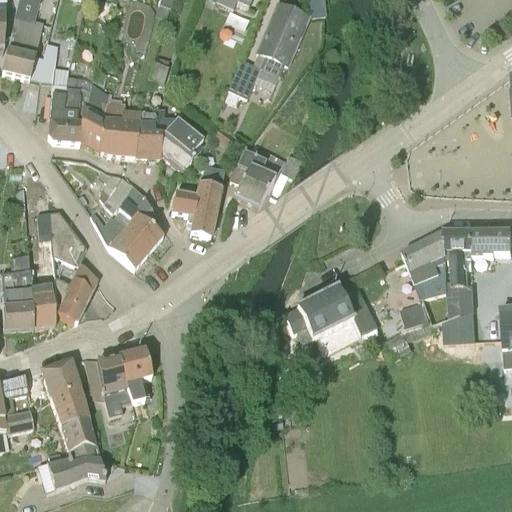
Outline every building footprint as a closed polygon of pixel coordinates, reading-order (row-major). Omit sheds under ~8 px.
[(19,0),(0,79),(0,80),(27,87),(36,89),(42,65),(33,63),(41,31),(32,28),(39,0),(19,0)] [(172,0),(160,0),(159,5),(170,8),(172,0)] [(214,0),(214,1),(233,9),(236,3),(247,7),(250,0),(214,0)] [(327,0),(312,0),(315,17),(330,14),(327,0)] [(257,53),(252,63),(240,57),(227,88),(246,96),(253,81),(272,90),(284,64),(287,65),(309,15),(278,2),(256,52),(257,53)] [(46,145),(50,150),(78,152),(79,120),(62,119),(65,83),(66,78),(52,76),(55,53),(46,51),(42,65),(36,89),(50,90),(46,145)] [(168,66),(154,61),(148,78),(162,83),(168,66)] [(79,120),(78,152),(99,154),(104,118),(86,116),(90,90),(77,88),(78,85),(65,83),(62,119),(79,120)] [(104,118),(107,90),(90,88),(90,90),(86,116),(104,118)] [(99,154),(136,157),(137,120),(140,120),(141,112),(141,111),(125,109),(126,93),(107,90),(104,118),(99,154)] [(164,108),(152,107),(154,112),(160,134),(160,153),(178,168),(184,168),(202,145),(199,143),(203,138),(177,117),(164,116),(164,108)] [(137,120),(136,157),(160,158),(160,153),(160,134),(154,112),(141,112),(140,120),(137,120)] [(219,124),(212,134),(228,146),(235,136),(219,124)] [(239,186),(232,198),(257,209),(285,160),(269,151),(264,158),(243,149),(228,180),(239,186)] [(302,158),(288,152),(285,160),(280,171),(294,177),(302,158)] [(190,233),(210,238),(224,169),(206,165),(197,183),(196,195),(192,223),(190,233)] [(106,181),(110,173),(100,169),(96,177),(106,181)] [(118,210),(130,220),(136,213),(151,224),(157,217),(141,194),(131,183),(121,177),(110,173),(106,181),(98,199),(111,211),(115,207),(118,210)] [(21,180),(26,212),(37,210),(32,178),(21,180)] [(175,191),(171,213),(187,216),(186,222),(192,223),(196,195),(175,191)] [(103,225),(94,217),(88,222),(108,247),(107,248),(134,269),(163,235),(151,224),(136,213),(130,220),(118,210),(112,216),(103,225)] [(84,256),(56,220),(47,221),(49,262),(73,272),(80,256),(84,257),(84,256)] [(27,222),(23,222),(26,264),(30,336),(52,334),(47,281),(51,280),(49,262),(47,221),(35,222),(37,249),(29,249),(27,222)] [(508,230),(469,231),(470,253),(491,253),(508,252),(508,230)] [(443,269),(442,231),(399,253),(419,298),(444,291),(443,280),(443,269)] [(470,253),(469,231),(442,231),(443,269),(447,269),(448,279),(443,280),(444,291),(443,303),(458,302),(458,311),(472,310),(470,284),(465,284),(464,262),(469,262),(468,253),(470,253)] [(0,291),(3,340),(31,339),(30,336),(26,264),(9,264),(9,279),(0,279),(0,291)] [(71,332),(75,330),(96,285),(76,274),(68,292),(52,285),(54,312),(59,312),(54,323),(71,332)] [(353,282),(339,289),(353,317),(361,332),(375,325),(353,282)] [(283,315),(293,334),(296,332),(304,342),(311,339),(353,317),(339,289),(337,286),(296,307),(297,308),(283,315)] [(397,308),(403,328),(425,319),(420,301),(397,308)] [(511,305),(498,307),(502,366),(511,365),(511,305)] [(476,322),(472,310),(458,311),(443,318),(444,319),(436,322),(439,329),(443,338),(458,332),(457,329),(476,322)] [(361,332),(353,317),(311,339),(319,356),(362,335),(361,332)] [(439,329),(436,322),(430,324),(428,321),(400,329),(379,341),(389,359),(410,348),(405,340),(439,329)] [(117,357),(117,358),(131,401),(149,398),(144,379),(151,377),(144,350),(117,357)] [(131,401),(117,358),(115,359),(112,358),(107,359),(105,362),(82,368),(91,399),(102,394),(104,401),(108,416),(122,412),(121,406),(132,403),(131,401)] [(49,405),(77,397),(68,370),(40,377),(49,405)] [(22,382),(0,387),(0,413),(2,424),(5,441),(31,436),(22,382)] [(102,394),(91,399),(92,404),(104,401),(102,394)] [(77,397),(49,405),(58,431),(59,434),(87,426),(77,397)] [(87,426),(59,434),(66,459),(95,449),(87,426)] [(69,469),(98,460),(95,449),(66,459),(67,464),(69,469)] [(69,469),(67,464),(58,467),(56,460),(47,463),(49,469),(33,473),(36,484),(39,484),(44,500),(105,481),(98,460),(69,469)]
